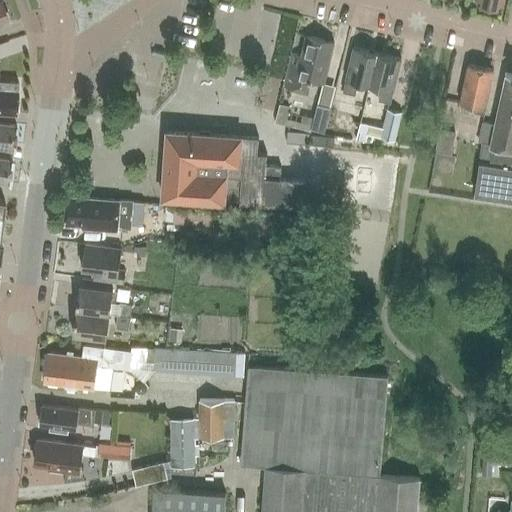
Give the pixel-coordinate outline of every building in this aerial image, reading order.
[(0,0),(0,26),(8,24),(0,0)] [(480,0),(483,0),(482,5),(497,9),(498,4),(503,5),(503,0),(480,0)] [(325,83),(335,43),(306,36),(302,53),(292,51),(284,87),(309,93),(312,80),(323,83),(325,83)] [(354,48),(344,91),(355,94),(358,83),(370,86),(378,53),(354,48)] [(164,58),(164,57),(165,52),(153,49),(152,55),(164,58)] [(378,53),(370,86),(381,89),(378,99),(391,103),(402,59),(378,53)] [(468,65),(460,103),(476,106),(475,111),(486,114),(487,108),(486,107),(494,70),(468,65)] [(511,147),(511,73),(507,72),(495,124),(484,122),(480,141),(483,142),(511,147)] [(0,112),(16,114),(18,82),(0,80),(0,112)] [(324,132),(331,107),(317,103),(311,129),(324,132)] [(396,140),(402,112),(388,109),(382,136),(396,140)] [(0,122),(0,146),(14,148),(17,124),(0,122)] [(360,122),(355,140),(372,142),(374,134),(368,133),(370,124),(360,122)] [(441,129),(436,150),(451,154),(456,132),(441,129)] [(266,163),(267,153),(258,153),(259,136),(167,130),(163,196),(307,205),(309,178),(281,176),(282,164),(266,163)] [(288,130),(287,142),(309,143),(309,135),(309,132),(289,130),(288,130)] [(334,146),(334,137),(311,135),(311,144),(334,146)] [(511,147),(483,142),(476,194),(511,199),(511,147)] [(436,151),(432,168),(452,173),(456,155),(451,154),(436,151)] [(0,181),(10,183),(12,158),(0,156),(0,181)] [(67,196),(65,224),(88,225),(88,228),(118,230),(118,225),(132,226),(132,224),(143,225),(144,202),(134,201),(134,200),(120,199),(67,196)] [(124,282),(126,269),(120,269),(123,248),(86,243),(83,268),(95,269),(94,278),(124,282)] [(147,246),(135,246),(135,256),(147,256),(147,246)] [(77,309),(118,315),(120,302),(112,301),(114,289),(80,285),(77,309)] [(120,302),(118,315),(130,316),(132,304),(120,302)] [(116,327),(118,315),(77,309),(74,333),(107,338),(108,326),(116,327)] [(118,315),(116,327),(129,329),(130,316),(118,315)] [(181,341),(183,328),(170,327),(169,340),(181,341)] [(308,331),(296,331),(294,354),(307,354),(308,331)] [(131,351),(103,347),(85,345),(83,356),(50,352),(49,356),(47,358),(46,364),(48,367),(46,380),(67,382),(67,386),(77,387),(78,384),(107,388),(110,367),(129,369),(129,368),(131,351)] [(144,362),(145,347),(132,346),(131,351),(129,368),(153,369),(153,363),(144,362)] [(244,376),(245,353),(145,347),(144,362),(153,363),(153,369),(152,371),(244,376)] [(250,364),(245,421),(241,464),(265,466),(261,511),(417,511),(420,478),(379,475),(387,376),(250,364)] [(136,384),(135,390),(139,393),(144,393),(147,390),(147,385),(144,381),(139,381),(136,384)] [(234,419),(234,399),(224,399),(199,399),(199,437),(224,437),(225,438),(234,438),(234,419)] [(79,406),(78,408),(43,403),(40,424),(51,425),(50,430),(68,433),(69,427),(77,428),(78,421),(93,424),(94,420),(110,422),(111,411),(105,410),(79,406)] [(195,466),(195,417),(171,417),(171,466),(195,466)] [(37,448),(36,455),(35,462),(49,464),(49,467),(80,472),(83,453),(96,454),(97,445),(39,438),(38,440),(37,442),(36,445),(37,448)] [(100,443),(99,455),(131,457),(132,445),(100,443)] [(511,454),(483,453),(482,474),(491,475),(492,463),(511,463),(511,454)] [(137,485),(168,477),(164,460),(133,468),(137,485)] [(224,511),(225,493),(154,488),(152,511),(224,511)]
